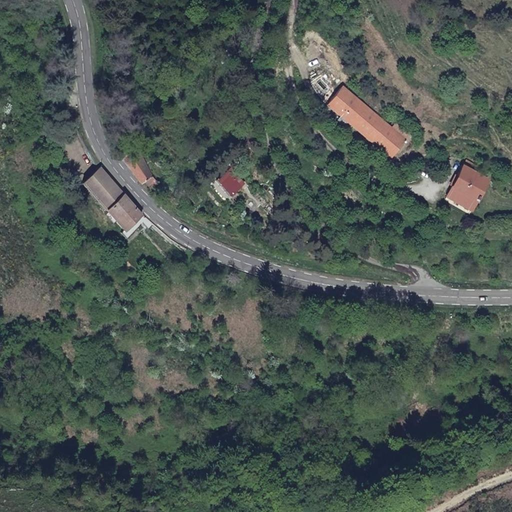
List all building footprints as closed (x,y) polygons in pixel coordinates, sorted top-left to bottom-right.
[(332,89),(320,78),(314,84),(325,95),(332,89)] [(327,104),(390,157),(406,138),(343,85),(327,104)] [(127,166),(130,170),(142,183),(146,181),(150,187),(159,182),(138,148),(121,158),(127,166)] [(83,182),(123,230),(120,232),(126,238),(141,223),(147,229),(153,224),(143,214),(100,166),(83,182)] [(475,207),(488,176),(463,166),(447,198),(454,201),(457,198),(475,207)] [(244,181),(230,167),(216,180),(231,195),(244,181)]
